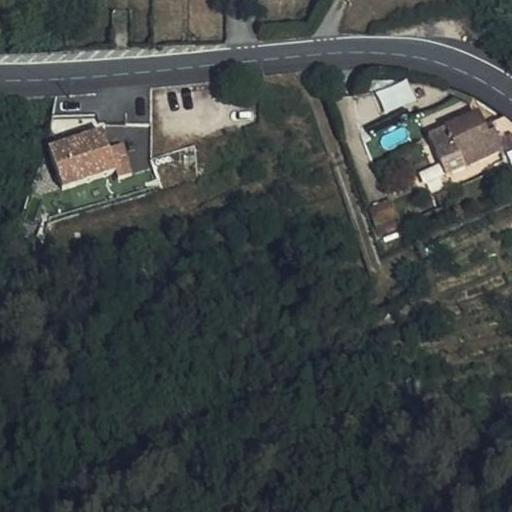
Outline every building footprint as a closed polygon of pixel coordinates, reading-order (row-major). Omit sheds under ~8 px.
[(386,113),(417,102),(409,79),(377,91),(386,113)] [(408,108),(360,129),(372,157),(421,136),(408,108)] [(445,128),(447,133),(479,119),(482,118),(480,114),(445,128)] [(511,150),(511,149),(511,129),(510,126),(495,132),(497,136),(489,140),(479,119),(447,133),(430,140),(443,168),(451,165),(455,175),(511,150)] [(50,154),(63,191),(113,174),(101,137),(50,154)] [(451,165),(443,168),(448,178),(455,175),(451,165)] [(451,193),(439,197),(443,209),(455,205),(451,193)] [(392,201),(370,209),(379,235),(401,228),(392,201)]
